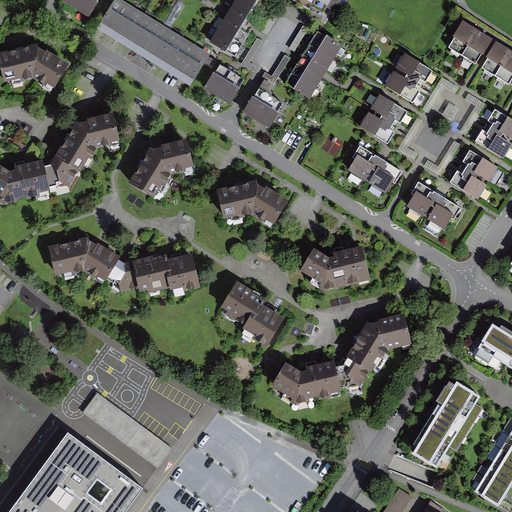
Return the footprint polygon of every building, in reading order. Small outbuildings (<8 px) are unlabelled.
[(87,15),(95,0),(64,0),(64,1),(87,15)] [(236,0),(228,14),(211,43),(234,57),(238,49),(242,43),(250,29),(256,19),(261,12),(268,1),(266,0),(236,0)] [(311,0),(324,8),(329,0),(311,0)] [(141,53),(189,83),(206,56),(115,1),(99,28),(141,53)] [(474,64),(490,39),(485,35),(470,26),(464,23),(449,48),(474,64)] [(291,76),(286,84),(309,98),(324,73),(341,47),(318,33),(311,45),(309,47),(302,59),(294,72),(291,76)] [(508,84),(511,76),(511,52),(504,48),(497,44),(482,70),(508,84)] [(35,46),(0,55),(0,60),(5,81),(32,74),(53,86),(65,64),(35,46)] [(434,67),(403,51),(394,67),(425,84),(434,67)] [(274,72),(280,76),(288,64),(293,68),(298,59),(286,52),(274,72)] [(219,65),(205,87),(229,102),(243,80),(233,74),(229,71),(219,65)] [(425,84),(394,67),(385,84),(416,101),(425,84)] [(282,104),(258,90),(244,111),(269,126),(282,104)] [(408,111),(377,93),(368,109),(399,127),(408,111)] [(511,118),(494,108),(485,124),(511,139),(511,118)] [(399,127),(368,109),(359,125),(390,142),(399,127)] [(0,197),(4,199),(47,190),(67,184),(80,162),(82,163),(93,147),(115,142),(111,116),(90,121),(77,123),(52,165),(40,168),(39,163),(21,167),(16,168),(16,172),(8,173),(0,167),(0,197)] [(511,139),(485,124),(476,140),(503,155),(511,139)] [(155,146),(133,181),(153,194),(168,172),(189,168),(183,141),(155,146)] [(359,147),(346,169),(368,181),(381,159),(359,147)] [(473,149),(463,165),(489,180),(498,164),(473,149)] [(381,159),(368,181),(390,194),(403,172),(381,159)] [(463,165),(454,181),(479,196),(489,180),(463,165)] [(219,190),(225,214),(254,209),(274,221),(286,200),(258,183),(219,190)] [(440,197),(420,184),(406,205),(427,218),(440,197)] [(461,210),(440,197),(427,218),(447,231),(461,210)] [(122,289),(138,285),(141,293),(171,285),(172,292),(197,286),(189,256),(175,261),(168,263),(165,256),(133,264),(127,266),(123,264),(114,258),(116,256),(102,247),(91,240),(52,249),(57,273),(82,267),(97,276),(98,274),(122,289)] [(318,246),(303,266),(331,285),(371,277),(366,251),(335,257),(318,246)] [(239,278),(225,304),(253,320),(247,331),(271,344),(287,314),(265,302),(270,294),(239,278)] [(338,389),(353,380),(361,384),(379,355),(381,356),(386,348),(407,342),(402,317),(375,323),(367,325),(350,357),(345,365),(339,367),(334,367),(331,362),(312,367),(308,368),(308,371),(300,373),(286,364),(273,385),(293,397),(292,401),(307,401),(306,397),(338,389)] [(511,328),(495,319),(479,347),(511,366),(511,328)] [(416,453),(438,466),(482,393),(460,380),(416,453)] [(172,448),(97,393),(82,413),(157,469),(172,448)] [(122,511),(141,486),(66,432),(7,511),(122,511)] [(511,469),(511,449),(504,444),(495,459),(511,469)] [(134,474),(138,467),(109,448),(104,456),(143,480),(134,474)] [(511,489),(511,487),(511,469),(495,459),(486,473),(511,489)] [(502,503),(511,489),(486,473),(477,488),(502,503)] [(401,511),(412,498),(399,489),(383,511),(401,511)] [(441,511),(443,510),(431,501),(423,511),(441,511)]
